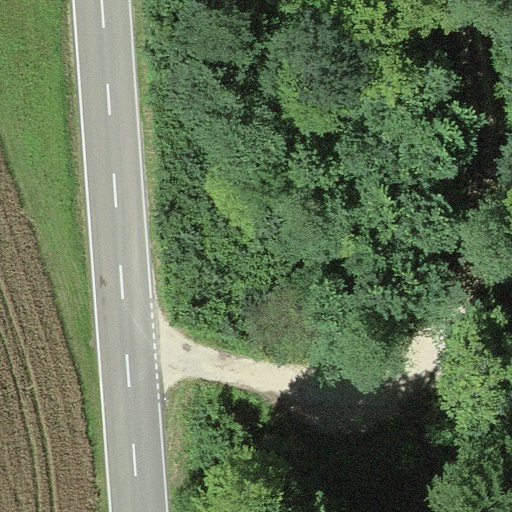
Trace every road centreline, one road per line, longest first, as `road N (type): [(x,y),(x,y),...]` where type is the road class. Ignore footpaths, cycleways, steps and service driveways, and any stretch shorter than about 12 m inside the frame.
road 1 (track): [(128,356),(345,381),(447,320),(485,213),(457,0)]
road 2 (tertiary): [(137,511),(107,0)]
